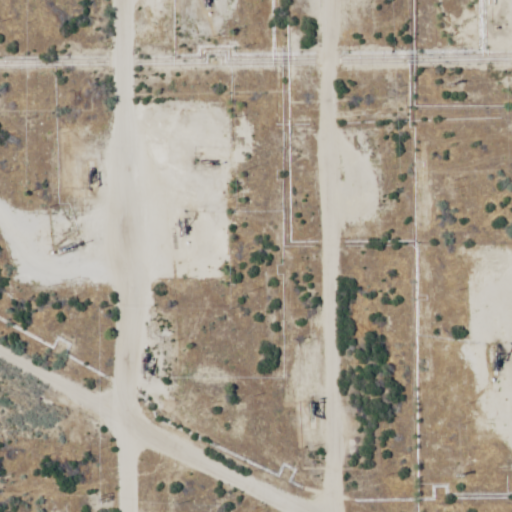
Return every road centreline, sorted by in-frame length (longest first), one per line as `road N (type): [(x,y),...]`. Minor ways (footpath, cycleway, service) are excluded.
road 1 (track): [(60,0),(53,447),(70,511)]
road 2 (track): [(297,511),(305,315),(289,215),(295,0)]
road 3 (track): [(503,511),(500,0)]
road 4 (track): [(188,511),(53,447),(0,399)]
